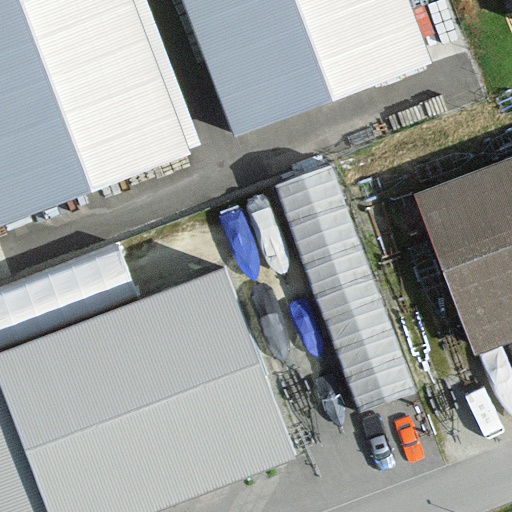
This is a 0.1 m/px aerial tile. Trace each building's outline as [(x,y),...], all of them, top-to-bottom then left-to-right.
[(137,0),(0,0),(0,230),(198,154),(137,0)] [(404,0),(178,0),(235,143),(429,67),(404,0)] [(408,392),(339,150),(283,167),(352,408),(408,392)] [(511,163),(417,199),(477,357),(511,344),(511,163)] [(210,511),(297,476),(225,283),(0,366),(0,511),(210,511)]
